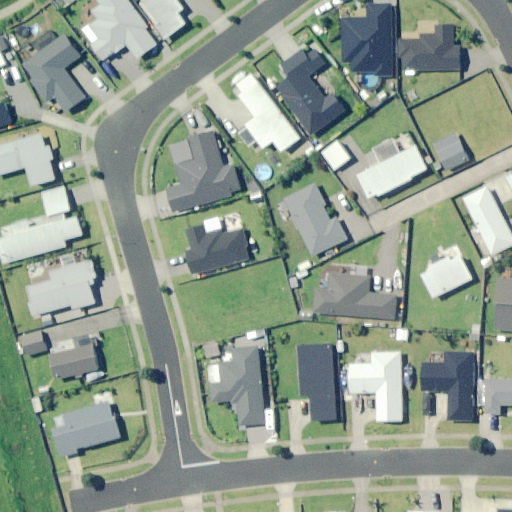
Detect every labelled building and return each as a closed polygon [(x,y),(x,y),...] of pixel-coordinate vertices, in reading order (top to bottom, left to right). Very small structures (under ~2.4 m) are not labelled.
[(150,27),(130,0),(100,0),(104,4),(95,10),(101,19),(92,25),(101,38),(93,43),(105,60),(129,44),(139,59),(159,46),(147,29),(150,27)] [(144,0),(161,24),(158,26),(166,39),(187,25),(179,14),(185,10),(178,0),(144,0)] [(395,76),(394,4),(370,5),(370,18),(346,19),(347,63),(355,63),(355,72),(377,72),(377,76),(395,76)] [(455,25),(437,26),(437,34),(422,35),(422,39),(402,40),(403,64),(406,64),(406,72),(464,70),(464,46),(455,46),(455,25)] [(83,56),(67,35),(26,65),(36,78),(33,80),(49,103),(57,97),(68,113),(88,99),(66,69),(83,56)] [(330,62),(314,41),(284,64),(300,85),(330,62)] [(303,138),(260,82),(242,95),(259,117),(249,125),(266,149),(276,141),(284,152),(303,138)] [(0,129),(15,125),(8,102),(0,104),(0,129)] [(48,130),(0,144),(0,175),(32,166),(37,184),(57,178),(53,163),(57,162),(48,130)] [(173,211),(236,198),(235,193),(241,191),(236,167),(226,169),(218,131),(192,137),(196,158),(180,162),(184,183),(168,187),(173,211)] [(472,160),(459,133),(436,144),(449,171),(472,160)] [(354,158),(341,140),(324,152),(338,170),(354,158)] [(431,171),(419,145),(360,175),(373,200),(431,171)] [(334,220),(319,184),(288,198),(314,256),(349,241),(339,218),(334,220)] [(73,209),(66,186),(44,193),(53,222),(33,229),(31,220),(14,225),(18,236),(1,241),(9,265),(69,246),(67,239),(86,233),(81,216),(68,220),(65,212),(73,209)] [(511,224),(510,226),(490,187),(466,199),(494,256),(511,246),(511,224)] [(208,234),(206,226),(188,231),(193,250),(189,251),(195,275),(251,260),(243,229),(224,234),(223,230),(208,234)] [(432,258),(425,276),(436,298),(475,279),(459,245),(432,258)] [(99,281),(93,260),(52,272),(55,280),(29,288),(36,315),(75,305),(76,309),(98,303),(92,282),(99,281)] [(332,295),(319,294),(317,313),(398,319),(399,295),(371,293),(372,276),(333,273),(332,295)] [(511,278),(503,278),(498,330),(511,331),(511,278)] [(49,351),(43,331),(24,337),(30,357),(49,351)] [(87,378),(86,374),(103,370),(94,335),(74,339),(76,349),(53,355),(59,380),(76,376),(77,380),(87,378)] [(340,420),(336,344),(304,346),(307,399),(317,398),(318,421),(340,420)] [(268,424),(259,347),(235,350),(236,362),(222,363),(211,365),(215,403),(240,400),(243,427),(268,424)] [(405,421),(403,352),(374,353),(375,364),(353,364),(353,393),(379,393),(380,421),(405,421)] [(475,353),(447,352),(447,363),(427,363),(426,394),(452,394),(452,422),(474,422),(475,353)] [(511,405),(511,379),(489,379),(488,414),(503,415),(503,405),(511,405)] [(113,401),(63,415),(56,423),(57,429),(65,457),(80,453),(79,450),(123,438),(113,401)]
